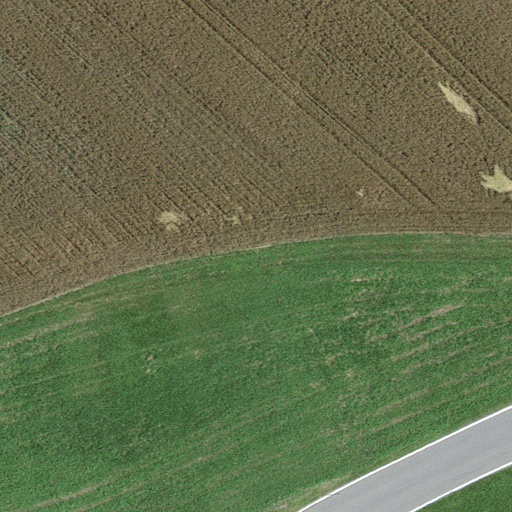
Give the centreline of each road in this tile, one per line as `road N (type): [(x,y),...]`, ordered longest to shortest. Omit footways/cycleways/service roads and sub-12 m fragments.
road 1 (track): [(0,338),(65,309),(309,260),(511,256)]
road 2 (tertiary): [(357,511),(511,435)]
